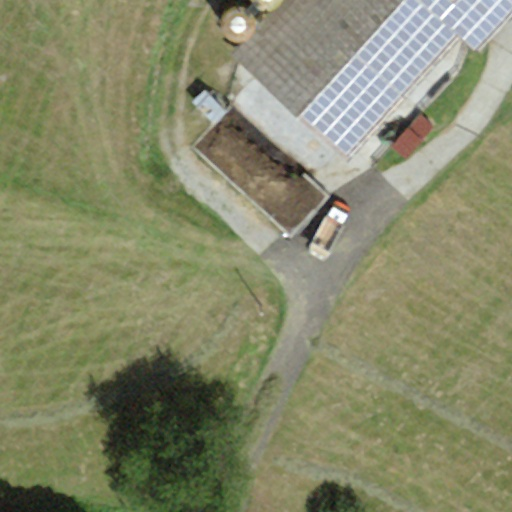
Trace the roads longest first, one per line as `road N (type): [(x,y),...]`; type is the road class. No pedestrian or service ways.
road 1 (track): [(316,281),(196,177),(180,146),(187,36),(208,0)]
road 2 (track): [(316,281),(392,193),(468,128),(504,63)]
road 3 (track): [(230,511),(316,281)]
